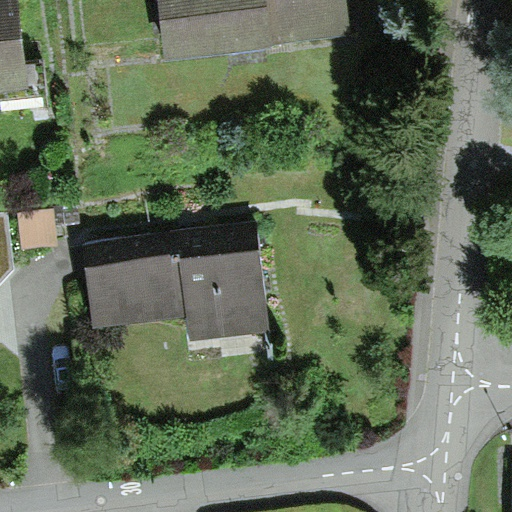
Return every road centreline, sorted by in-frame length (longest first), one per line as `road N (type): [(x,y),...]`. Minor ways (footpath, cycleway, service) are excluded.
road 1 (residential): [(0,508),(287,474),(444,465)]
road 2 (residential): [(477,0),(450,397)]
